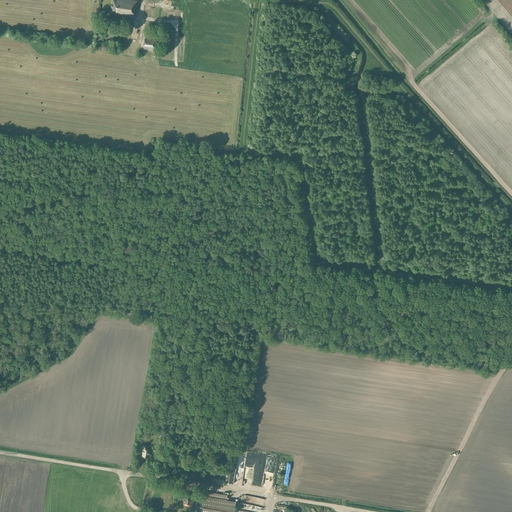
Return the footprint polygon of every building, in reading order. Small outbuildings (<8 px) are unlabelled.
[(111,0),(110,12),(116,13),(116,14),(135,17),(136,12),(138,12),(139,0),(111,0)] [(145,32),(144,47),(153,48),(155,33),(145,32)] [(263,474),(268,475),(268,474),(272,475),(275,456),(266,455),(263,474)] [(227,461),(224,481),(234,483),(237,463),(227,461)] [(209,476),(208,481),(222,485),(224,480),(209,476)] [(234,511),(236,501),(226,500),(227,495),(198,490),(197,499),(194,498),(195,496),(185,495),(184,504),(193,505),(196,505),(194,511),(234,511)]
